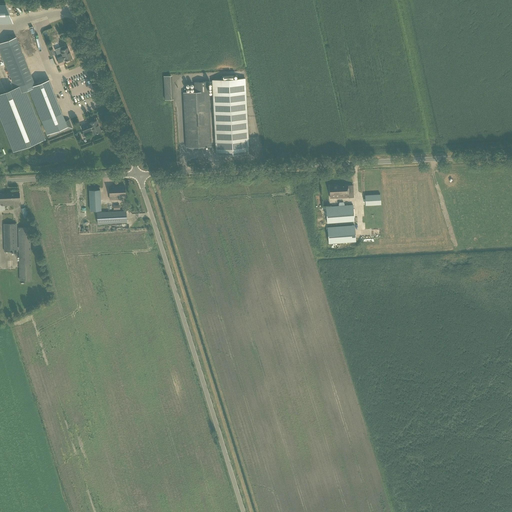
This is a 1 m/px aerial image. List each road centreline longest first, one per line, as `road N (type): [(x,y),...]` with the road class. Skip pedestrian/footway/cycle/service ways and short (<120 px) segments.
road 1 (unclassified): [(137,175),(511,155)]
road 2 (unclassified): [(243,511),(137,175)]
road 3 (unclassified): [(137,175),(67,0)]
road 4 (unclassified): [(0,182),(137,175)]
